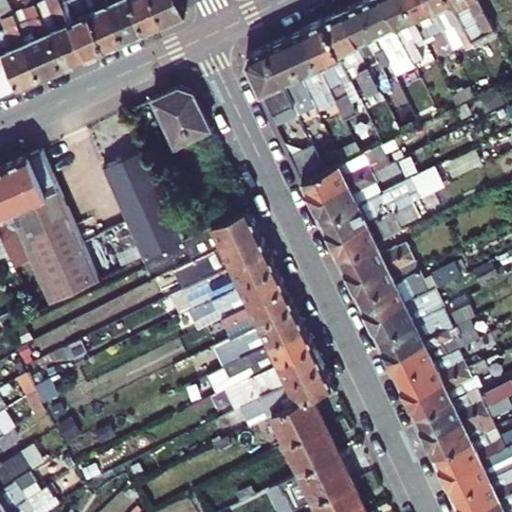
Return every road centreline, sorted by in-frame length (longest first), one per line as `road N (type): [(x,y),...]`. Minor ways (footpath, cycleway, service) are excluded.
road 1 (residential): [(201,39),(428,511)]
road 2 (residential): [(0,127),(201,39)]
